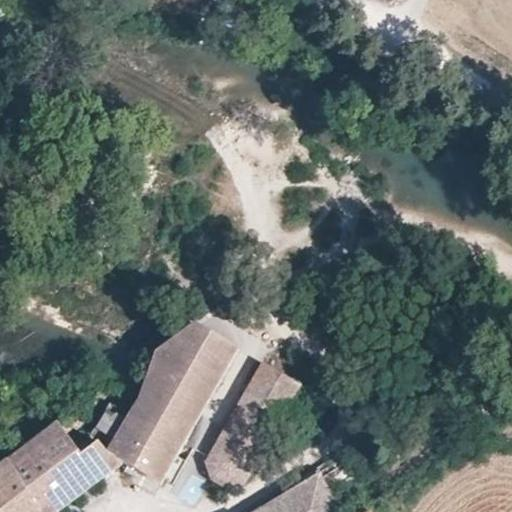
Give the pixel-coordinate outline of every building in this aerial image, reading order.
[(365,77),(386,82),(391,60),(370,54),(365,77)] [(128,467),(166,483),(245,351),(198,326),(182,337),(156,361),(146,400),(134,414),(114,447),(110,453),(128,467)] [(297,383),(299,379),(264,359),(219,439),(212,448),(210,455),(211,475),(225,482),(244,475),(265,439),(272,427),(274,423),(297,383)] [(114,402),(94,434),(114,447),(134,414),(114,402)] [(57,423),(72,443),(90,431),(75,410),(57,423)] [(385,490),(456,442),(442,421),(371,470),(385,490)] [(0,511),(65,511),(103,483),(72,443),(57,423),(27,445),(7,459),(0,464),(0,511)] [(0,445),(0,448),(7,459),(27,445),(17,432),(0,445)] [(128,467),(110,453),(104,445),(85,460),(103,483),(128,467)] [(385,499),(383,496),(357,455),(314,482),(333,511),(365,511),(366,511),(385,499)] [(333,511),(314,482),(311,477),(254,511),(333,511)]
